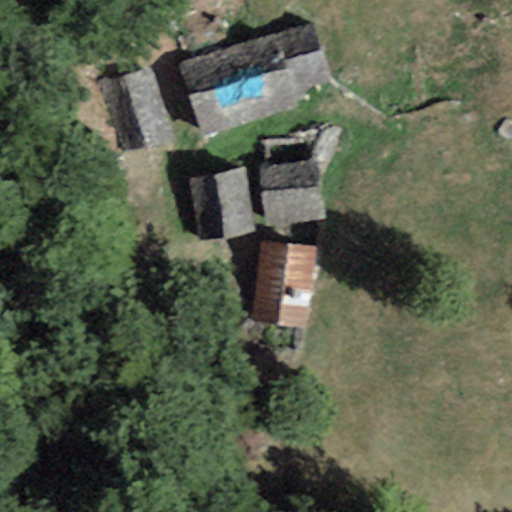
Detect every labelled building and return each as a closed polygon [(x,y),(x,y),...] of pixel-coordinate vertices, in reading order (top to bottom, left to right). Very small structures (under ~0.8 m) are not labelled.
[(312,28),(177,64),(198,142),(294,117),(287,91),(326,81),(312,28)] [(145,71),(99,86),(122,155),(168,140),(145,71)] [(315,167),(263,172),(267,226),(320,222),(315,167)] [(245,175),(192,182),(200,244),(253,237),(245,175)] [(313,255),(263,250),(255,324),(306,329),(313,255)]
